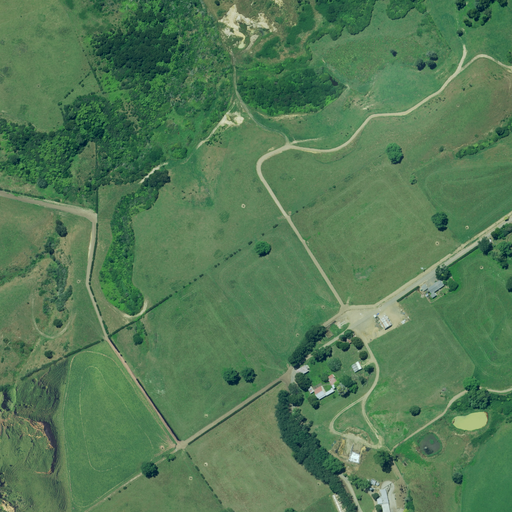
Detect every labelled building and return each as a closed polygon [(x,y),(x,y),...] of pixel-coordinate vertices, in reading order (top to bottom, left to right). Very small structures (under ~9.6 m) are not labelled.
[(434,298),(438,296),(436,292),(446,285),(442,280),(429,288),(433,294),(432,295),(434,298)] [(387,316),(381,320),(386,329),(393,325),(387,316)] [(363,368),(359,362),(352,366),(355,372),(363,368)] [(305,374),(310,371),(308,369),(309,369),(308,366),(307,366),(306,365),(297,371),(299,375),(303,373),(304,373),(305,374)] [(336,383),(338,382),(333,374),(329,377),(330,379),(329,380),(334,389),(338,386),(336,383)] [(333,388),(331,389),(332,390),(326,393),(322,386),(315,390),(320,399),(335,391),(333,388)] [(381,498),(378,498),(379,505),(382,504),(384,511),(391,511),(386,489),(381,490),(382,496),(381,496),(381,498)]
